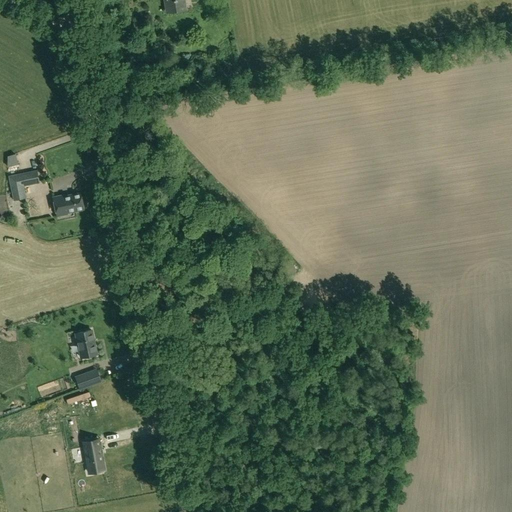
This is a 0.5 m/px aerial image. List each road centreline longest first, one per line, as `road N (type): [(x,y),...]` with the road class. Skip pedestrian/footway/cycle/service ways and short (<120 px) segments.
road 1 (unclassified): [(183,511),(75,0)]
road 2 (track): [(511,28),(136,96)]
